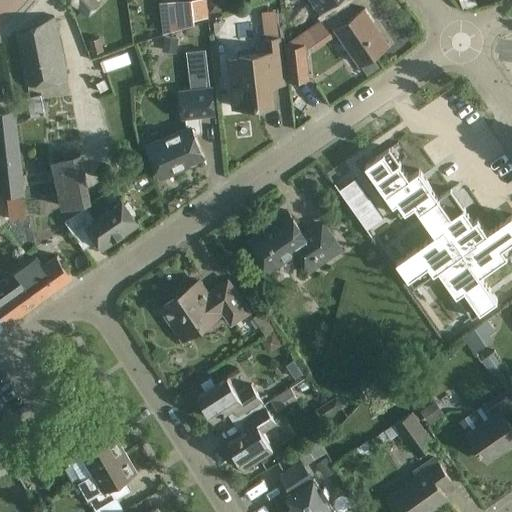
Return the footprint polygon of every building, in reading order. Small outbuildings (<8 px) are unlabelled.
[(73,0),(88,15),(100,4),(96,0),(73,0)] [(171,0),(160,1),(164,34),(196,24),(195,17),(209,16),(208,9),(208,7),(206,0),(171,0)] [(220,0),(207,0),(208,7),(209,12),(222,11),(220,0)] [(321,18),(284,43),(286,45),(289,81),(310,78),(306,46),(310,45),(311,45),(330,32),(336,28),(339,32),(359,63),(372,55),(389,43),(365,8),(354,15),(347,4),(323,21),(321,18)] [(262,12),(265,39),(266,51),(240,54),(240,58),(228,59),(234,107),(274,102),(270,71),(281,69),(282,83),(283,82),(281,63),(275,10),(262,12)] [(63,56),(60,40),(54,16),(16,31),(26,85),(67,80),(63,56)] [(149,25),(138,27),(141,39),(151,37),(149,25)] [(162,51),(177,53),(179,38),(164,36),(162,51)] [(101,37),(88,40),(92,54),(93,54),(94,58),(103,56),(102,51),(104,51),(101,37)] [(127,51),(99,61),(104,73),(131,63),(127,51)] [(104,78),(96,83),(101,92),(109,88),(104,78)] [(183,117),(185,117),(186,127),(147,145),(161,178),(182,169),(181,166),(204,156),(195,135),(202,132),(200,115),(214,113),(211,87),(180,90),(183,117)] [(26,98),(30,117),(44,114),(40,95),(26,98)] [(0,112),(0,195),(6,195),(9,220),(26,218),(14,111),(0,112)] [(397,261),(408,277),(414,285),(438,268),(472,316),(496,299),(478,272),(493,261),(495,263),(511,251),(511,214),(487,232),(478,218),(473,221),(450,188),(438,197),(419,170),(409,176),(389,148),(366,164),(401,214),(415,204),(429,224),(436,219),(442,229),(397,261)] [(90,200),(79,152),(52,159),(63,206),(90,200)] [(53,194),(51,183),(27,187),(29,198),(53,194)] [(102,246),(137,222),(132,215),(135,213),(127,202),(124,203),(122,200),(87,224),(102,246)] [(72,230),(81,224),(87,219),(80,210),(65,220),(72,230)] [(344,247),(338,238),(326,223),(307,236),(287,210),(249,240),(273,270),(295,252),(311,272),(344,247)] [(36,255),(23,265),(18,268),(40,300),(73,277),(57,255),(43,265),(36,255)] [(0,311),(8,323),(40,300),(18,268),(6,276),(13,286),(0,295),(0,311)] [(210,294),(200,280),(160,307),(182,339),(183,338),(181,336),(221,309),(231,323),(250,311),(228,279),(227,280),(228,282),(210,294)] [(263,309),(252,317),(265,335),(276,327),(263,309)] [(488,337),(496,332),(488,319),(464,336),(474,353),(491,342),(488,337)] [(273,330),(259,339),(269,353),(282,344),(273,330)] [(494,353),(484,361),(489,367),(494,363),(498,369),(503,365),(494,353)] [(286,364),(295,378),(303,373),(293,359),(286,364)] [(227,377),(215,384),(198,395),(213,419),(234,405),(241,417),(263,403),(251,384),(237,393),(227,377)] [(277,410),(297,397),(290,387),(271,399),(277,410)] [(468,433),(481,452),(486,459),(511,441),(511,425),(511,424),(511,401),(508,396),(489,410),(493,415),(468,433)] [(435,402),(422,409),(431,423),(443,415),(435,402)] [(263,403),(241,417),(249,429),(228,442),(243,466),(272,447),(263,433),(277,424),(263,403)] [(394,423),(417,456),(435,444),(413,411),(394,423)] [(70,465),(71,464),(81,481),(126,454),(115,436),(89,451),(83,441),(63,453),(70,465)] [(82,481),(78,483),(88,499),(90,498),(96,510),(116,498),(110,488),(137,472),(126,454),(82,481)] [(316,464),(324,477),(335,470),(326,457),(316,464)] [(380,486),(388,498),(398,511),(426,511),(447,498),(441,489),(452,482),(434,457),(414,471),(418,476),(402,488),(394,476),(380,486)] [(302,461),(297,464),(280,474),(287,486),(292,485),(295,490),(285,497),(292,507),(288,510),(289,511),(334,511),(325,498),(329,495),(324,487),(320,489),(302,461)]
